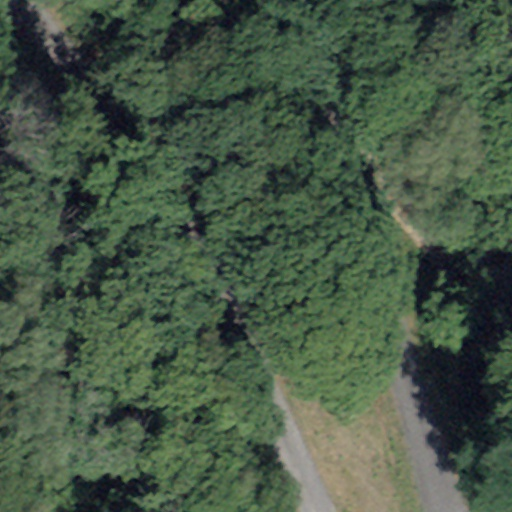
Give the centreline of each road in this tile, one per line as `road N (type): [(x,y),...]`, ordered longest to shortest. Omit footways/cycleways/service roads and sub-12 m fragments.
road 1 (unclassified): [(31,0),(174,197),(322,511)]
road 2 (unclassified): [(447,511),(409,405),(355,170),(277,0)]
road 3 (track): [(511,347),(355,170)]
